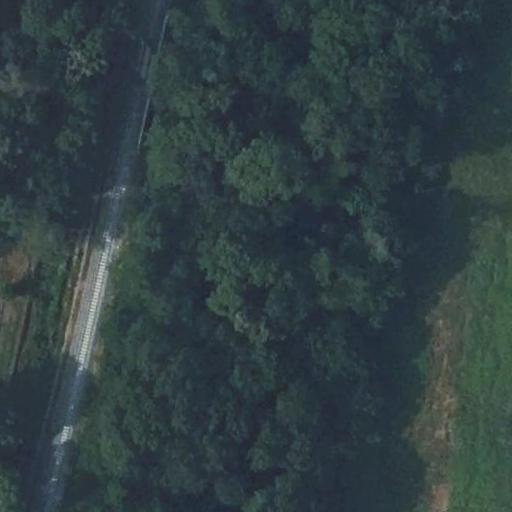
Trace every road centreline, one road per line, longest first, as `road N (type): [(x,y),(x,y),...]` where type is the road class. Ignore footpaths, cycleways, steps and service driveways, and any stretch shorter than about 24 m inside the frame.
road 1 (track): [(261,511),(168,91),(110,0)]
road 2 (unknown): [(106,158),(157,0)]
